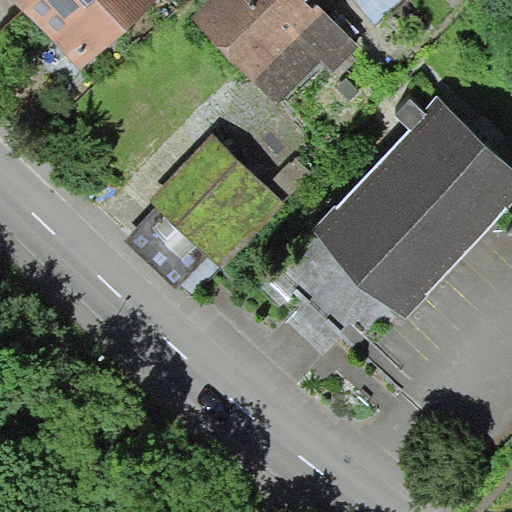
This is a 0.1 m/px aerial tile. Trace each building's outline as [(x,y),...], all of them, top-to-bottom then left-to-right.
[(13,0),(81,70),(154,0),(13,0)] [(210,0),(193,17),(280,107),(324,64),(333,73),(359,48),(317,5),(313,8),(305,0),(210,0)] [(336,204),(312,230),(406,318),(511,205),(511,166),(437,97),(424,111),(411,98),(395,114),(410,129),(337,206),(336,204)] [(267,187),(213,134),(149,199),(218,266),(281,201),(267,187)] [(295,158),(267,187),(281,201),(285,204),(313,175),(295,158)]
